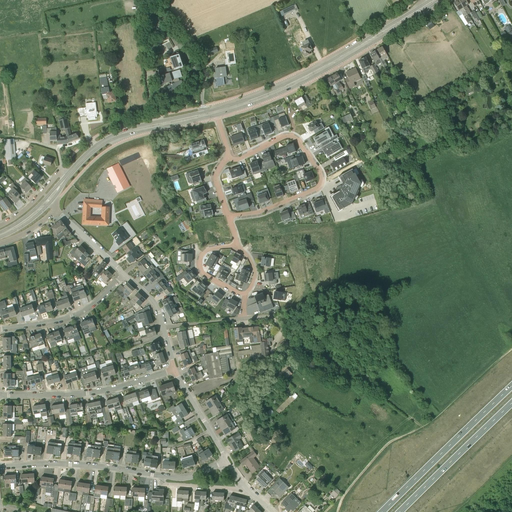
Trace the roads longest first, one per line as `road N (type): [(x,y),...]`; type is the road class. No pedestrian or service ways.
road 1 (secondary): [(215,112),(308,76),(435,0)]
road 2 (residential): [(228,215),(258,212),(317,187),(320,176),(290,136),(226,157)]
road 3 (track): [(422,427),(371,386),(314,364),(269,316)]
road 4 (trunk): [(511,387),(383,511)]
road 5 (residential): [(0,399),(85,396),(173,368)]
road 6 (residential): [(0,466),(162,475)]
road 7 (trunk): [(401,511),(511,404)]
road 8 (secondary): [(71,171),(120,133),(204,115)]
road 9 (residential): [(0,329),(72,316),(124,274)]
road 10 (unclassified): [(204,115),(196,72),(154,0)]
road 11 (track): [(422,427),(383,446),(337,511)]
